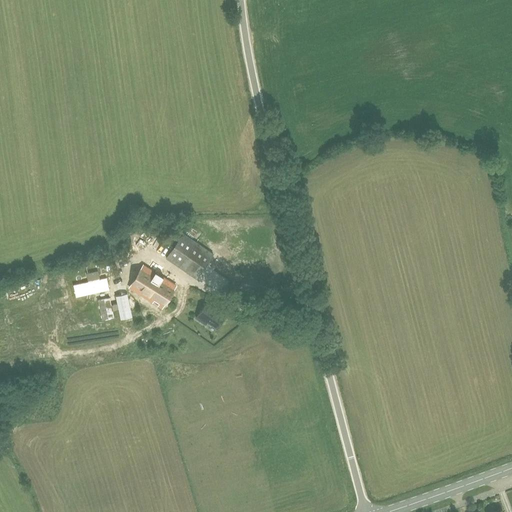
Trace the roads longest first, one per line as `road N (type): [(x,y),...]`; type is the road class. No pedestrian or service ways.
road 1 (unclassified): [(364,511),(281,205),(243,0)]
road 2 (secondary): [(511,467),(386,511)]
road 3 (unknown): [(281,205),(160,237)]
